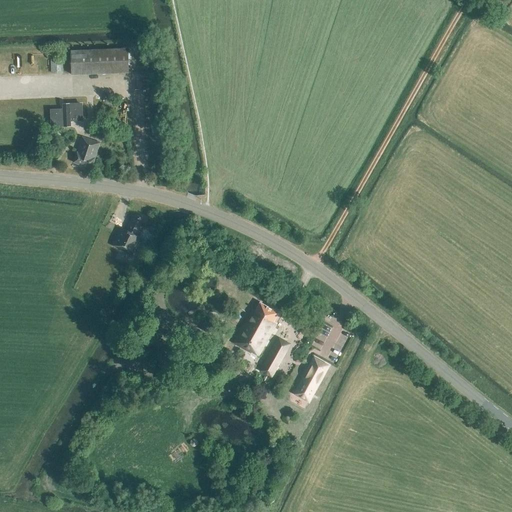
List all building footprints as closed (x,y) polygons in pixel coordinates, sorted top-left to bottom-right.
[(72,75),(128,72),(127,48),(71,50),(72,75)] [(52,72),(63,72),(63,58),(52,58),(52,72)] [(52,126),(69,125),(69,120),(82,120),(81,104),(63,105),(63,110),(51,110),(52,126)] [(109,127),(95,122),(91,134),(106,139),(109,127)] [(91,168),(100,143),(82,137),(79,146),(80,146),(79,150),(77,150),(73,163),(91,168)] [(143,219),(135,215),(134,217),(132,216),(125,230),(121,228),(112,246),(132,256),(141,238),(136,235),(139,229),(138,228),(143,219)] [(154,243),(147,239),(143,246),(150,250),(154,243)] [(278,313),(260,303),(254,312),(252,311),(234,343),(251,352),(251,351),(258,355),(275,324),(272,323),(278,313)] [(207,333),(212,323),(207,320),(201,329),(207,333)] [(272,375),(275,370),(290,344),(279,337),(261,369),(272,375)] [(315,392),(329,365),(314,357),(299,383),(315,392)]
